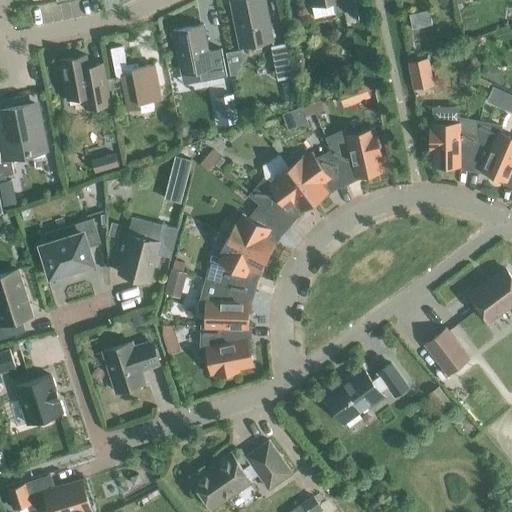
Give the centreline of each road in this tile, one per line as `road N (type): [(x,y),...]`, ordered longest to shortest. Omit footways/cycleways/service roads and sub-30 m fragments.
road 1 (residential): [(291,376),(276,390),(97,449),(53,312),(104,297)]
road 2 (residential): [(291,376),(288,317),(322,235),(375,206),(419,194),(471,202),(504,221)]
road 3 (residential): [(504,221),(291,376)]
road 4 (residential): [(4,41),(122,19),(162,0)]
